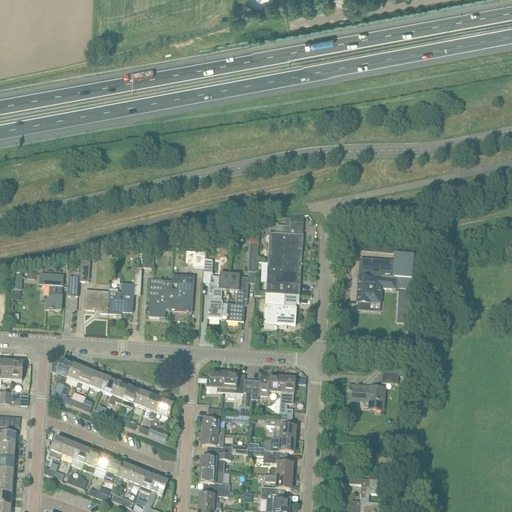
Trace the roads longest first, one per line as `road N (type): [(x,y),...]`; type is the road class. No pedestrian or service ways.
road 1 (motorway): [(0,133),(511,37)]
road 2 (secondary): [(0,220),(289,156),(433,148),(511,133)]
road 3 (motorway): [(511,13),(0,107)]
road 4 (residential): [(313,360),(330,212),(356,197)]
road 5 (residential): [(183,473),(38,415)]
road 6 (residential): [(291,28),(442,0)]
road 7 (residential): [(306,511),(313,360)]
road 8 (unclassified): [(192,351),(43,341)]
road 9 (residential): [(183,473),(192,351)]
road 10 (unclassified): [(313,360),(192,351)]
